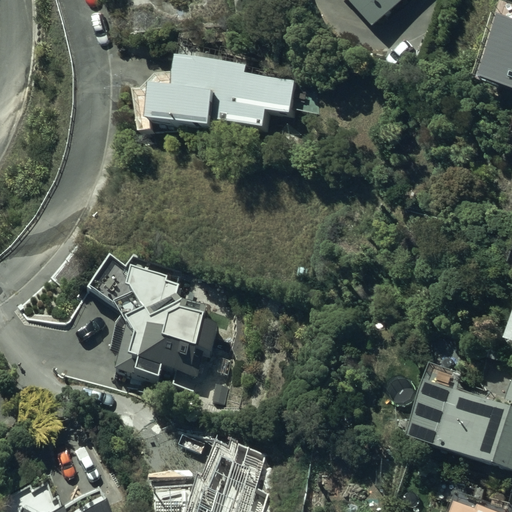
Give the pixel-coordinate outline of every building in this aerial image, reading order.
[(343,0),(375,35),(413,0),(343,0)] [(511,0),(503,0),(481,81),(511,89),(511,0)] [(254,60),(183,57),(178,100),(157,98),(153,133),(218,140),(219,133),(269,139),(271,120),(295,123),(299,88),(252,82),(254,60)] [(130,274),(109,260),(87,297),(112,313),(124,332),(123,333),(125,337),(114,379),(134,384),(134,385),(158,391),(160,380),(195,385),(196,385),(203,363),(209,362),(222,317),(183,309),(175,299),(179,287),(168,284),(168,281),(130,274)] [(511,405),(510,414),(428,392),(412,450),(511,477),(511,405)] [(266,455),(243,449),(236,468),(223,463),(209,490),(154,493),(154,511),(255,511),(257,492),(266,455)]
